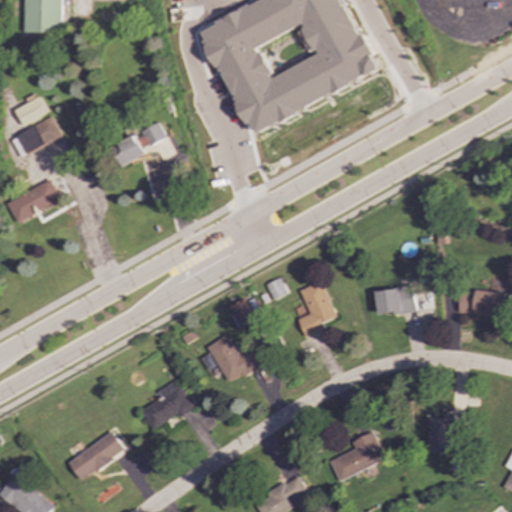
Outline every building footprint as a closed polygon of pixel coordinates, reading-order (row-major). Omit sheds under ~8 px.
[(25,0),(25,33),(62,33),(62,0),(25,0)] [(259,0),(261,3),(203,29),(237,104),(239,103),(249,126),(254,123),(257,130),(380,75),(345,0),(259,0)] [(23,126),(48,113),(39,97),(14,110),(23,126)] [(61,137),(52,118),(10,138),(19,157),(61,137)] [(142,149),(166,139),(160,124),(136,134),(142,149)] [(112,148),(122,167),(145,154),(134,136),(112,148)] [(17,224),(61,201),(50,180),(6,203),(17,224)] [(271,300),(285,295),(279,278),(264,284),(271,300)] [(298,290),(308,314),(296,319),(304,337),(317,331),(314,326),(334,317),(319,281),(298,290)] [(376,315),(414,312),(412,287),(374,290),(376,315)] [(504,316),(505,293),(459,291),(458,315),(504,316)] [(227,307),(237,326),(253,317),(243,298),(227,307)] [(226,382),(241,374),(242,376),(262,366),(252,348),(238,356),(226,335),(206,346),(226,382)] [(159,398),(139,410),(151,430),(176,415),(177,418),(191,409),(174,380),(156,391),(159,398)] [(428,452),(450,453),(450,438),(460,438),(461,414),(443,413),(443,419),(429,418),(428,452)] [(80,481),(123,450),(110,432),(67,463),(80,481)] [(385,460),(372,432),(351,441),(354,449),(329,461),(338,481),(385,460)] [(511,470),(503,488),(511,492),(511,451),(505,467),(511,470)] [(48,511),(53,507),(14,474),(0,490),(0,496),(18,511),(48,511)] [(253,503),(258,511),(285,511),(298,504),(296,499),(306,492),(296,476),(253,503)]
